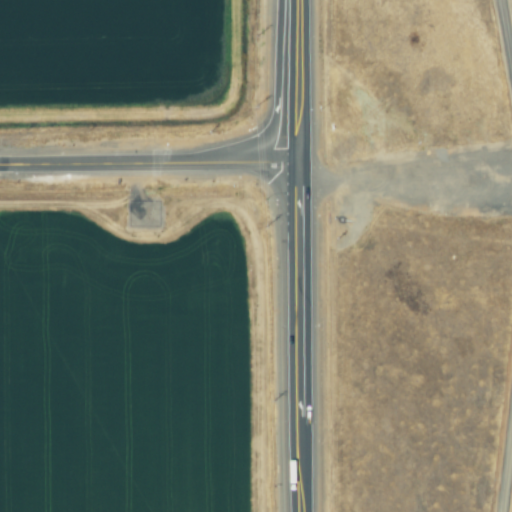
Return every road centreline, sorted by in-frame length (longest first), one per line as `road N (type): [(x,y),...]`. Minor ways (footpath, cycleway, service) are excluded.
road 1 (trunk): [(310,511),(309,168)]
road 2 (primary): [(309,168),(0,170)]
road 3 (trunk): [(309,168),(306,0)]
